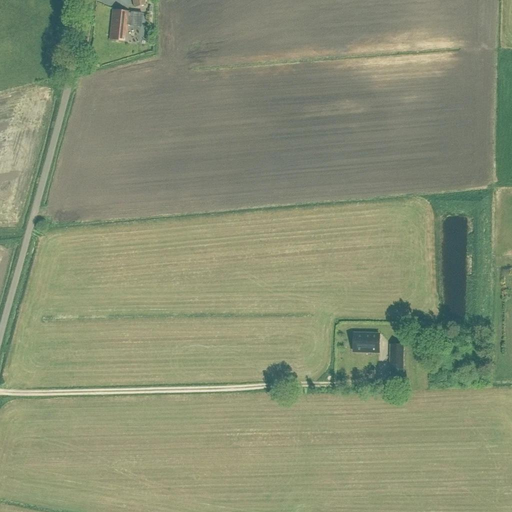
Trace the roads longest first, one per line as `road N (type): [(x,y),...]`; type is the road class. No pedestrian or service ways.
road 1 (track): [(0,392),(355,383),(383,373)]
road 2 (unclassified): [(0,342),(83,0)]
